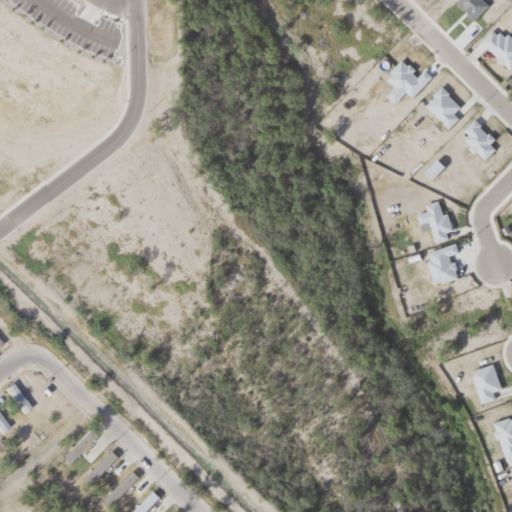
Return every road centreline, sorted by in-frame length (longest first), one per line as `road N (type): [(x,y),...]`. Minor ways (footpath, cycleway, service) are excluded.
road 1 (residential): [(0,368),(26,357),(49,368),(192,511)]
road 2 (residential): [(395,0),(511,116)]
